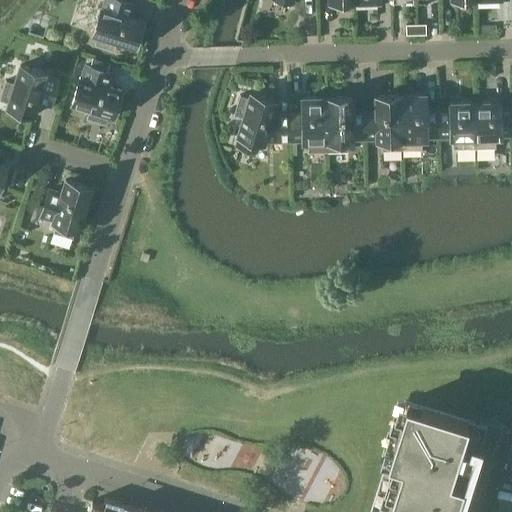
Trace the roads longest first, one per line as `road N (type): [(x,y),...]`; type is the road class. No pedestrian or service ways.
road 1 (residential): [(43,442),(162,52)]
road 2 (residential): [(162,52),(195,60),(511,55)]
road 3 (residential): [(65,467),(210,511)]
